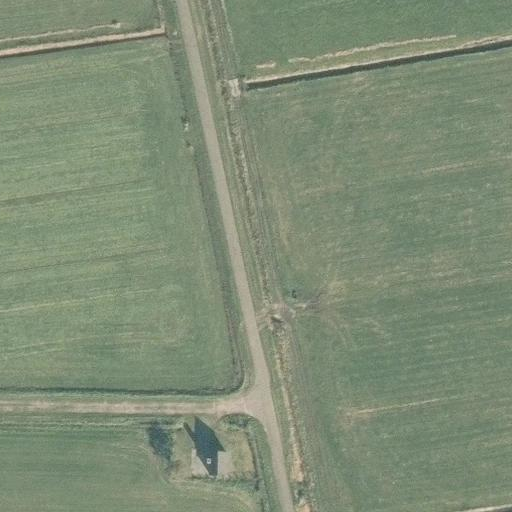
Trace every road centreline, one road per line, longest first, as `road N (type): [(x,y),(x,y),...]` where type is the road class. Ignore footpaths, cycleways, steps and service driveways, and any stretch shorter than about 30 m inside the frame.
road 1 (unclassified): [(289,511),(180,0)]
road 2 (track): [(266,408),(0,405)]
